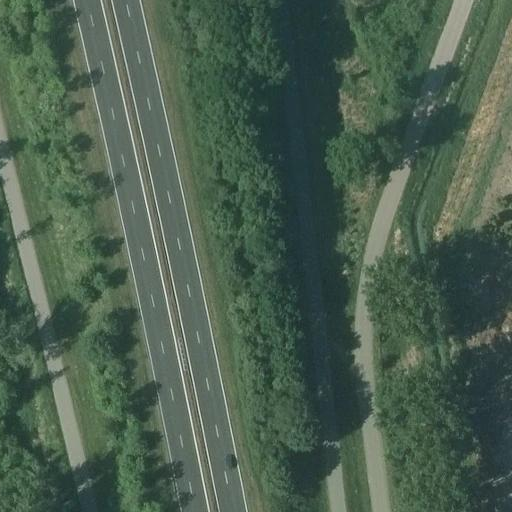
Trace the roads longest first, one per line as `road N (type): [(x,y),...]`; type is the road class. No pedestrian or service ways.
road 1 (unclassified): [(380,511),(365,385),(369,270),(464,0)]
road 2 (trunk): [(87,0),(196,511)]
road 3 (trunk): [(231,511),(126,0)]
road 4 (unclassified): [(337,511),(276,0)]
road 5 (unclassified): [(0,145),(89,511)]
